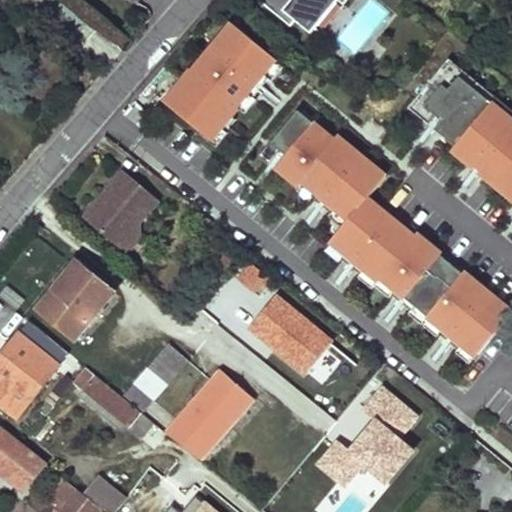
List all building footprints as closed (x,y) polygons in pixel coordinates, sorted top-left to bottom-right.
[(338,0),(266,0),(263,4),(291,26),(295,20),(311,33),(338,0)] [(233,23),(168,103),(217,144),(238,118),(233,114),(278,58),(233,23)] [(511,188),(511,100),(453,53),(414,100),(461,140),(458,145),(511,188)] [(372,193),(391,171),(343,130),(340,135),(304,105),(276,138),(292,150),(281,162),(304,180),(307,177),(353,215),(372,193)] [(126,254),(139,238),(139,223),(159,200),(125,171),(84,218),(126,254)] [(420,231),(372,193),(353,215),(335,236),(385,276),(387,273),(409,291),(444,248),(445,247),(422,228),(420,231)] [(211,236),(202,247),(229,267),(238,255),(211,236)] [(467,269),(444,248),(409,291),(432,310),(467,269)] [(79,263),(73,270),(80,276),(86,269),(79,263)] [(253,263),(239,279),(255,293),(264,283),(268,287),(273,281),(253,263)] [(511,313),(511,301),(469,266),(467,269),(432,310),(483,351),(511,313)] [(40,310),(76,340),(115,292),(86,269),(80,276),(73,270),(40,310)] [(273,299),(249,329),(307,376),(332,346),(273,299)] [(0,359),(0,403),(17,418),(59,366),(20,334),(0,359)] [(170,344),(124,395),(145,413),(166,389),(190,361),(170,344)] [(86,368),(74,383),(129,428),(142,412),(86,368)] [(201,459),(254,400),(222,372),(168,433),(201,459)] [(176,398),(166,389),(145,413),(156,421),(176,398)] [(340,446),(323,468),(348,489),(367,466),(386,483),(413,450),(400,441),(418,418),(385,392),(368,414),(378,421),(351,453),(340,446)] [(142,412),(129,428),(155,449),(168,433),(142,412)] [(0,469),(26,491),(46,466),(2,429),(0,430),(0,469)] [(100,476),(86,494),(96,502),(108,511),(115,511),(127,498),(120,493),(100,476)] [(63,509),(78,490),(63,477),(46,498),(61,511),(63,509)] [(66,511),(88,511),(95,503),(78,490),(63,509),(66,511)] [(106,511),(95,503),(88,511),(106,511)]
